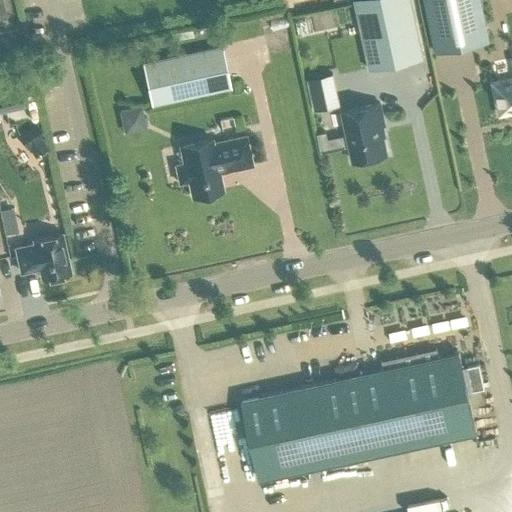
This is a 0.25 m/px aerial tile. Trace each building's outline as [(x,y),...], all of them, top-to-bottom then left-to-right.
[(0,0),(0,27),(9,26),(3,0),(0,0)] [(410,0),(355,0),(370,68),(423,57),(410,0)] [(424,0),(436,52),(490,40),(481,0),(424,0)] [(232,85),(223,43),(143,60),(152,102),(232,85)] [(511,76),(496,80),(492,62),(491,62),(495,80),(492,81),(498,108),(511,105),(511,76)] [(328,72),(302,75),(307,108),(332,105),(328,72)] [(0,107),(23,103),(19,81),(0,85),(0,107)] [(385,124),(380,102),(342,110),(353,160),(387,152),(381,125),(385,124)] [(123,132),(141,128),(137,106),(119,110),(123,132)] [(43,138),(45,136),(35,122),(17,135),(28,149),(29,149),(35,157),(49,147),(43,138)] [(220,170),(253,163),(247,132),(214,140),(213,136),(180,143),(184,160),(176,162),(180,180),(189,179),(192,194),(200,192),(200,195),(209,196),(217,191),(216,189),(224,187),(220,170)] [(0,231),(12,229),(8,205),(0,206),(0,231)] [(60,208),(51,210),(53,219),(62,217),(60,208)] [(42,275),(70,268),(61,229),(32,236),(33,240),(15,244),(21,268),(39,264),(42,275)] [(313,317),(317,333),(342,328),(339,312),(313,317)] [(477,430),(460,351),(243,398),(260,477),(477,430)]
